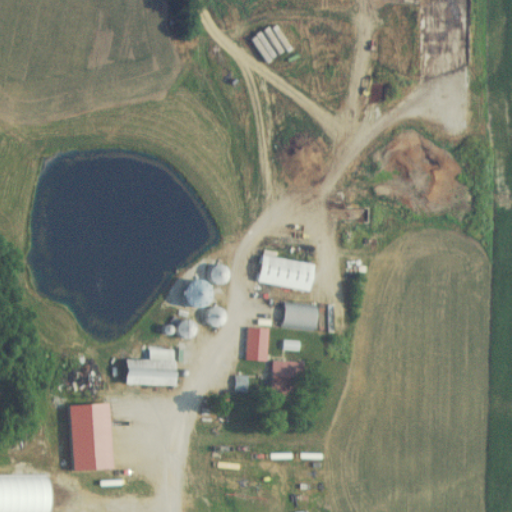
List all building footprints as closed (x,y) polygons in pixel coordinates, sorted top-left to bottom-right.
[(304,293),(308,266),(256,257),(252,285),(304,293)] [(200,277),(211,288),(223,276),(213,265),(200,277)] [(310,332),(312,306),(279,304),(277,330),(310,332)] [(211,330),(221,319),(209,308),(199,319),(211,330)] [(184,323),(171,326),(174,339),(186,337),(184,323)] [(117,387),(167,388),(168,352),(149,352),(149,361),(118,361),(117,387)] [(299,363),(266,363),(266,388),(299,388),(299,363)] [(66,474),(105,472),(102,406),(63,407),(66,474)]
